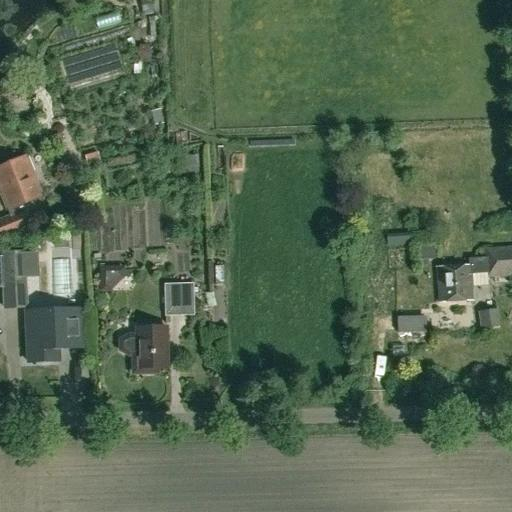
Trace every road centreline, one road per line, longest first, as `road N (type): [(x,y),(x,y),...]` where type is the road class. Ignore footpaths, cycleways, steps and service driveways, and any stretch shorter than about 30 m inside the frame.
road 1 (unclassified): [(211,419),(511,412)]
road 2 (residential): [(211,419),(0,422)]
